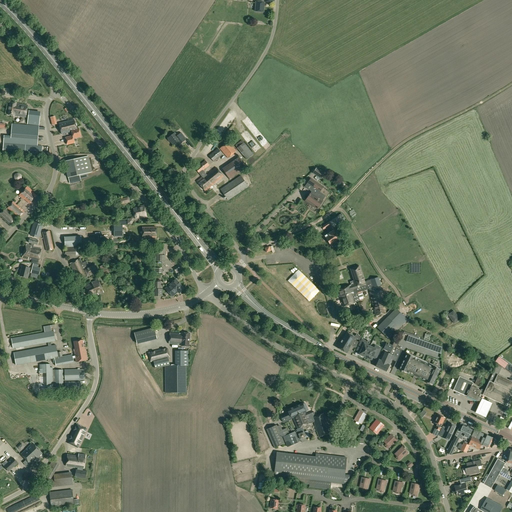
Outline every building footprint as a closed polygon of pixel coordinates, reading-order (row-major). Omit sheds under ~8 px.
[(274,3),(274,0),(256,0),(256,2),(255,11),(263,12),(264,2),(259,2),(259,1),(274,3)] [(8,115),(26,117),(28,105),(10,102),(8,115)] [(41,114),(29,113),(27,124),(39,125),(41,114)] [(74,138),(81,137),(79,128),(77,129),(74,119),(59,123),(62,133),(72,131),(73,136),(66,137),(67,145),(75,143),(74,138)] [(39,126),(12,124),(11,136),(4,135),(4,143),(37,146),(39,126)] [(180,144),(186,139),(181,133),(177,136),(175,133),(168,138),(174,145),(178,142),(180,144)] [(228,158),(237,151),(228,141),(220,148),(228,158)] [(247,159),(253,154),(244,142),(238,147),(247,159)] [(4,143),(3,154),(42,157),(43,146),(37,146),(4,143)] [(265,161),(269,157),(259,146),(255,150),(265,161)] [(214,162),(223,154),(221,152),(218,148),(209,156),(214,162)] [(81,181),(79,175),(92,172),(88,156),(64,161),(68,178),(69,178),(70,183),(81,181)] [(231,178),(246,168),(239,157),(222,168),(230,180),(232,179),(231,178)] [(212,185),(224,176),(216,167),(207,175),(203,170),(210,165),(206,160),(199,166),(199,167),(196,170),(202,177),(197,181),(206,191),(213,185),(212,185)] [(325,174),(316,168),(312,173),(321,179),(325,174)] [(228,200),(248,186),(241,176),(221,189),(228,200)] [(317,209),(326,196),(319,192),(323,186),(311,178),(307,184),(310,185),(308,188),(310,190),(312,187),(314,189),(312,193),(311,193),(306,201),(317,209)] [(30,203),(37,196),(32,191),(32,190),(27,186),(19,195),(24,200),(24,199),(30,203)] [(125,203),(130,202),(128,197),(119,199),(121,206),(126,205),(125,203)] [(19,218),(25,212),(13,202),(12,203),(8,207),(7,208),(19,218)] [(141,218),(147,216),(144,205),(138,207),(133,208),(136,219),(141,217),(141,218)] [(0,215),(10,226),(17,219),(5,208),(0,213),(0,215)] [(345,219),(341,214),(329,222),(332,227),(345,219)] [(39,238),(43,224),(34,221),(30,235),(39,238)] [(156,227),(142,227),(143,238),(156,238),(156,227)] [(330,244),(339,238),(334,230),(328,234),(325,236),(327,238),(330,244)] [(47,251),(54,249),(50,231),(43,232),(47,251)] [(39,261),(42,249),(33,247),(34,244),(37,245),(38,240),(30,238),(29,243),(32,243),(31,246),(26,244),(22,258),(28,259),(28,258),(39,261)] [(65,240),(65,247),(81,246),(81,239),(65,240)] [(163,244),(156,244),(155,261),(165,261),(165,255),(163,255),(163,244)] [(79,247),(65,248),(65,254),(76,254),(76,256),(80,256),(79,247)] [(95,264),(90,266),(87,260),(82,262),(81,258),(70,264),(78,280),(86,276),(87,277),(98,272),(95,264)] [(114,266),(111,261),(108,263),(100,266),(104,276),(111,273),(109,269),(111,268),(111,267),(114,266)] [(28,278),(30,268),(22,266),(20,276),(28,278)] [(41,268),(33,266),(31,273),(39,275),(41,268)] [(358,292),(372,288),(370,280),(365,282),(360,266),(351,269),(354,280),(350,282),(351,285),(337,289),(339,297),(340,297),(343,306),(355,303),(355,302),(360,300),(358,292)] [(407,267),(393,272),(397,281),(410,276),(407,267)] [(370,280),(372,288),(381,285),(379,277),(370,280)] [(98,295),(104,292),(99,279),(92,282),(92,283),(85,286),(89,297),(98,294),(98,295)] [(176,289),(178,292),(179,293),(184,289),(176,279),(172,283),(177,288),(176,289)] [(160,282),(154,282),(154,296),(162,296),(162,289),(160,289),(160,282)] [(177,288),(172,283),(171,284),(165,289),(172,297),(178,292),(176,289),(177,288)] [(377,315),(386,313),(384,305),(385,305),(382,290),(374,291),(372,288),(369,289),(370,292),(370,295),(372,294),(373,297),(371,298),(373,307),(375,307),(377,314),(377,315)] [(396,308),(387,317),(377,327),(389,339),(399,328),(408,320),(396,308)] [(448,315),(454,324),(460,320),(454,311),(448,315)] [(367,329),(371,325),(365,318),(362,320),(358,323),(363,328),(365,326),(367,329)] [(137,343),(157,338),(154,328),(134,333),(137,343)] [(48,346),(51,346),(50,342),(55,341),(54,331),(12,339),(13,349),(47,342),(48,346)] [(337,347),(346,353),(353,342),(358,344),(361,336),(356,334),(354,337),(347,332),(340,344),(339,343),(337,347)] [(189,346),(190,333),(182,333),(182,334),(170,333),(169,344),(181,345),(181,346),(189,346)] [(406,341),(441,354),(442,347),(409,335),(406,341)] [(365,356),(370,346),(366,345),(368,342),(362,339),(359,346),(362,348),(360,354),(360,355),(363,356),(364,356),(365,356)] [(76,362),(88,360),(86,349),(85,349),(85,347),(84,347),(83,340),(74,342),(75,349),(74,349),(76,362)] [(386,343),(384,349),(390,352),(393,346),(386,343)] [(48,346),(14,352),(16,365),(55,358),(59,358),(58,357),(56,345),(51,346),(48,346)] [(367,358),(371,360),(374,353),(378,355),(381,348),(375,345),(373,348),(370,346),(365,356),(367,357),(367,358)] [(167,348),(148,352),(150,362),(153,361),(168,358),(171,357),(168,348),(167,348)] [(376,366),(386,371),(392,359),(396,361),(402,350),(396,348),(393,355),(385,352),(381,360),(379,359),(376,366)] [(55,358),(56,366),(74,363),(72,354),(70,355),(70,351),(65,352),(66,355),(58,357),(59,358),(55,358)] [(178,351),(176,351),(176,366),(188,366),(188,351),(184,351),(178,351)] [(406,354),(399,369),(407,373),(408,369),(411,371),(410,373),(415,375),(414,376),(418,377),(418,376),(423,379),(425,379),(425,381),(433,385),(440,369),(406,354)] [(495,361),(507,370),(511,365),(499,356),(495,361)] [(155,368),(165,366),(170,365),(168,358),(153,361),(155,368)] [(472,365),(455,362),(454,368),(470,372),(472,365)] [(498,363),(483,395),(505,405),(511,391),(511,388),(511,381),(498,375),(501,367),(498,363)] [(40,364),(41,389),(53,389),(53,368),(50,368),(50,364),(40,364)] [(186,366),(165,366),(165,393),(186,392),(186,366)] [(65,375),(63,375),(63,377),(65,377),(65,381),(79,380),(80,380),(84,380),(84,369),(65,370),(65,375)] [(53,389),(64,388),(63,377),(63,375),(63,370),(55,370),(53,371),(53,389)] [(453,390),(477,401),(481,390),(472,386),(473,382),(460,376),(453,390)] [(65,382),(65,388),(80,388),(80,380),(79,380),(79,382),(65,382)] [(493,403),(483,398),(477,413),(487,418),(493,403)] [(295,432),(299,442),(301,441),(302,442),(307,440),(302,427),(310,424),(309,424),(314,422),(319,437),(330,433),(323,413),(316,416),(313,411),(306,414),(305,412),(306,412),(306,411),(308,411),(306,407),(305,408),(303,404),(288,410),(288,411),(286,412),(287,414),(282,417),(284,422),(291,419),(291,418),(292,418),(298,430),(295,432)] [(361,423),(366,415),(360,411),(355,420),(361,423)] [(438,415),(434,423),(437,424),(433,434),(437,436),(441,427),(440,427),(445,418),(438,415)] [(383,426),(377,421),(371,429),(376,434),(383,426)] [(452,432),(455,426),(449,423),(447,428),(443,426),(441,431),(444,432),(445,431),(448,432),(445,438),(449,440),(453,432),(452,432)] [(461,423),(460,425),(452,441),(446,453),(451,455),(456,443),(457,443),(459,438),(462,440),(464,436),(468,438),(469,436),(473,429),(461,423)] [(78,448),(87,429),(77,424),(68,443),(78,448)] [(275,448),(284,444),(277,425),(267,429),(275,448)] [(489,448),(493,438),(486,434),(485,435),(474,430),(471,436),(472,437),(469,444),(479,449),(481,444),(489,448)] [(283,436),(288,447),(299,442),(295,432),(283,436)] [(384,445),(388,448),(393,444),(397,441),(391,434),(384,441),(386,443),(384,445)] [(464,442),(460,450),(466,452),(469,445),(464,442)] [(37,458),(43,453),(33,443),(28,448),(21,454),(30,464),(36,457),(37,458)] [(402,447),(395,454),(400,459),(407,452),(402,447)] [(277,452),(274,476),(348,484),(350,475),(345,474),(347,457),(316,454),(316,457),(277,452)] [(78,455),(68,454),(66,466),(77,467),(78,455)] [(79,454),(78,455),(77,467),(78,468),(78,470),(76,470),(75,477),(86,478),(87,471),(82,471),(83,468),(84,469),(86,455),(79,454)] [(9,472),(18,463),(13,457),(7,464),(5,461),(2,464),(9,472)] [(498,459),(484,484),(492,488),(506,463),(498,459)] [(478,466),(482,465),(481,460),(467,463),(468,468),(466,468),(467,475),(480,472),(478,466)] [(47,485),(54,474),(59,465),(52,461),(40,481),(47,485)] [(362,477),(360,487),(367,489),(369,479),(362,477)] [(379,479),(376,489),(384,491),(386,481),(379,479)] [(395,481),(393,491),(400,492),(403,483),(395,481)] [(412,483),(410,493),(417,495),(419,485),(412,483)] [(466,489),(468,489),(466,483),(455,486),(458,495),(465,493),(465,492),(466,489)] [(503,495),(506,490),(498,485),(495,490),(503,495)] [(52,508),(74,505),(72,490),(50,492),(52,508)] [(485,511),(500,511),(503,507),(487,498),(481,509),(485,511)] [(271,499),(270,508),(278,509),(279,500),(271,499)]
